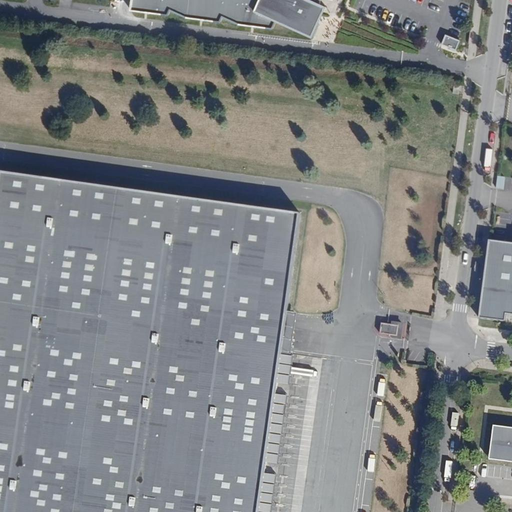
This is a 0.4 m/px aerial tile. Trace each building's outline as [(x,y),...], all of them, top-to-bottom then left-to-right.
[(132,0),(132,6),(274,27),(279,20),(315,37),(327,5),(317,0),(132,0)] [(457,49),(460,39),(445,35),(442,45),(457,49)] [(498,175),(496,187),(503,188),(505,177),(498,175)] [(260,511),(266,474),(266,467),(276,397),(278,386),(282,357),(301,218),(2,177),(0,191),(0,511),(260,511)] [(511,242),(489,239),(479,318),(506,321),(507,313),(511,313),(511,242)] [(382,323),(380,334),(397,336),(396,338),(401,339),(403,324),(398,323),(398,325),(382,323)] [(278,386),(289,384),(293,355),(282,357),(278,386)] [(287,395),(276,397),(266,467),(278,464),(287,395)] [(511,429),(494,427),(490,458),(511,460),(511,429)] [(271,511),(277,472),(266,474),(260,511),(271,511)]
